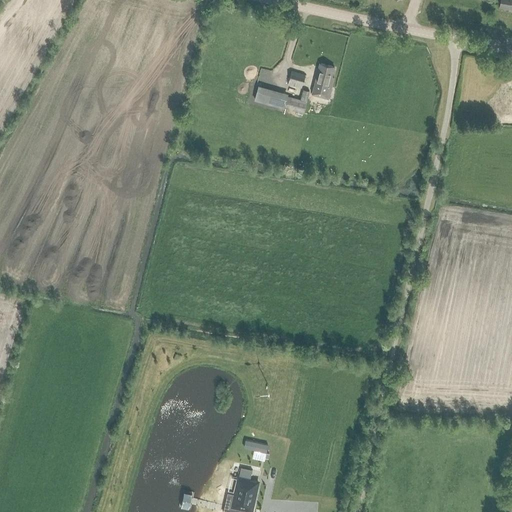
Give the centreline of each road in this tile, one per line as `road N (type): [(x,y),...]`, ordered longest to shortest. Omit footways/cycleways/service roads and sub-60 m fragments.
road 1 (unclassified): [(354,511),(459,43)]
road 2 (tertiary): [(459,43),(262,0)]
